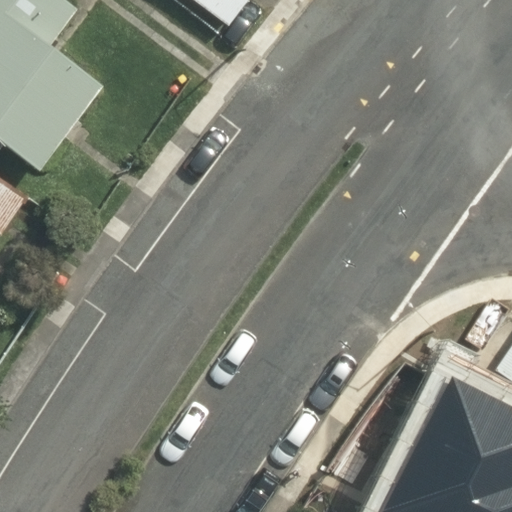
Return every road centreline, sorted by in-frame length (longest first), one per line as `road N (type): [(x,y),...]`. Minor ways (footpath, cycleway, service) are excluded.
road 1 (unclassified): [(63,511),(317,96),(371,37)]
road 2 (unclassified): [(478,101),(293,332),(184,511)]
road 3 (residential): [(371,37),(478,101)]
